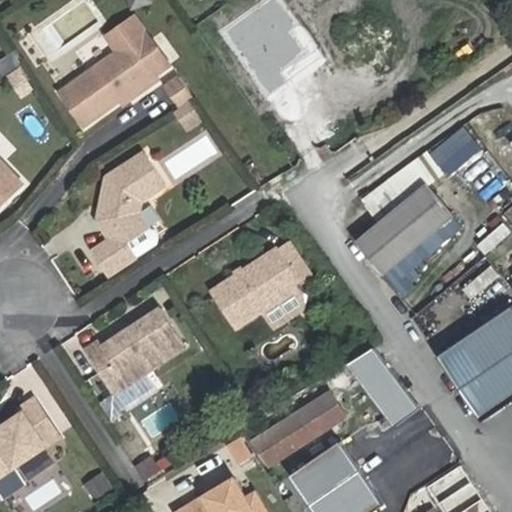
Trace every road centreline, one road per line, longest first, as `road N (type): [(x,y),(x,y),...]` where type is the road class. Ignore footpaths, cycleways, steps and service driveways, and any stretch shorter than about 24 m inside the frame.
road 1 (unknown): [(307,210),(325,181),(511,48)]
road 2 (unknown): [(164,102),(88,156),(0,267)]
